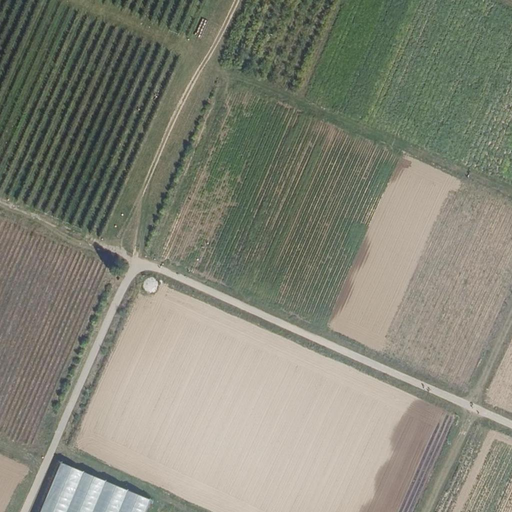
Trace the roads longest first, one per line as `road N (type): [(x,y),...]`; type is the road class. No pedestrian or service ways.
road 1 (track): [(0,201),(511,423)]
road 2 (track): [(511,193),(205,62)]
road 3 (track): [(235,0),(124,254)]
road 4 (track): [(25,511),(136,259)]
road 5 (track): [(428,511),(511,327)]
road 6 (track): [(208,56),(82,0)]
